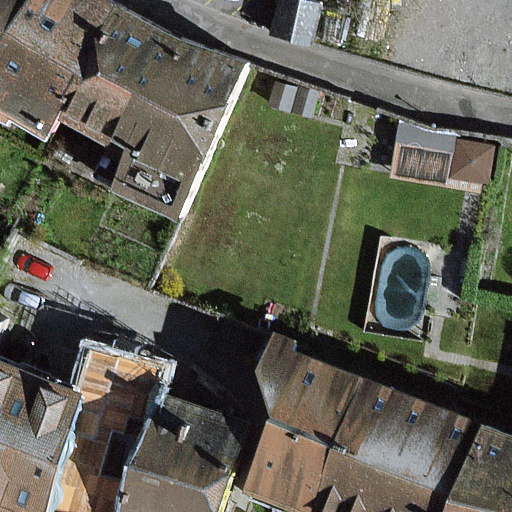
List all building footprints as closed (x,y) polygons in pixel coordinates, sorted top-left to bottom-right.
[(110,0),(24,0),(0,44),(0,101),(51,130),(64,107),(120,5),(110,0)] [(0,0),(0,44),(24,0),(0,0)] [(320,5),(300,0),(284,0),(276,31),(311,40),(320,5)] [(247,62),(123,7),(120,5),(64,107),(189,175),(247,62)] [(275,334),(263,367),(275,418),(247,497),(289,511),(326,511),(373,382),(375,378),(298,351),(301,343),(297,342),(275,334)] [(48,508),(58,511),(127,511),(169,394),(173,384),(101,359),(87,400),(48,508)] [(0,510),(5,511),(46,511),(48,508),(87,400),(0,369),(0,510)] [(450,511),(484,422),(373,382),(326,511),(450,511)] [(218,511),(250,423),(169,394),(127,511),(218,511)] [(511,511),(511,432),(484,422),(450,511),(511,511)]
